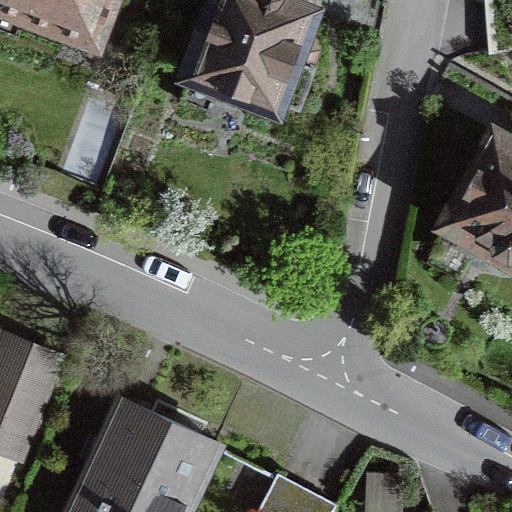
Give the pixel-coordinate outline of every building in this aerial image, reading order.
[(0,0),(0,2),(53,25),(54,22),(94,37),(99,24),(114,12),(111,0),(0,0)] [(215,0),(189,71),(234,89),(232,94),(249,105),(269,108),(277,98),(297,106),(317,48),(312,36),(302,32),(311,0),(215,0)] [(511,142),(495,133),(446,220),(486,243),(489,255),(496,261),(505,264),(511,261),(511,142)] [(0,342),(0,443),(20,452),(58,359),(2,336),(0,342)] [(123,398),(69,511),(179,511),(215,440),(123,398)] [(226,489),(259,506),(274,478),(241,460),(226,489)] [(259,506),(256,511),(330,511),(335,502),(277,472),(274,478),(259,506)]
